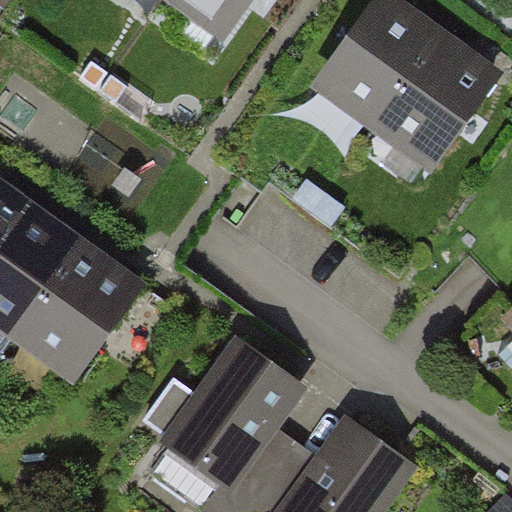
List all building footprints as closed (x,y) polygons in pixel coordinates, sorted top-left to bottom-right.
[(150,0),(165,11),(173,0),(150,0)] [(263,0),(173,0),(165,11),(224,54),(263,0)] [(374,144),(444,49),(383,4),(313,99),(374,144)] [(502,91),(444,49),(374,144),(433,186),(502,91)] [(0,256),(30,216),(0,194),(0,256)] [(0,256),(0,315),(29,337),(87,257),(30,216),(0,256)] [(143,297),(87,257),(29,337),(84,377),(143,297)] [(266,435),(305,380),(236,331),(160,440),(216,479),(229,488),(266,435)] [(372,511),(413,454),(351,410),(312,467),(280,511),(372,511)] [(266,435),(229,488),(216,479),(193,511),(280,511),(312,467),(266,435)]
